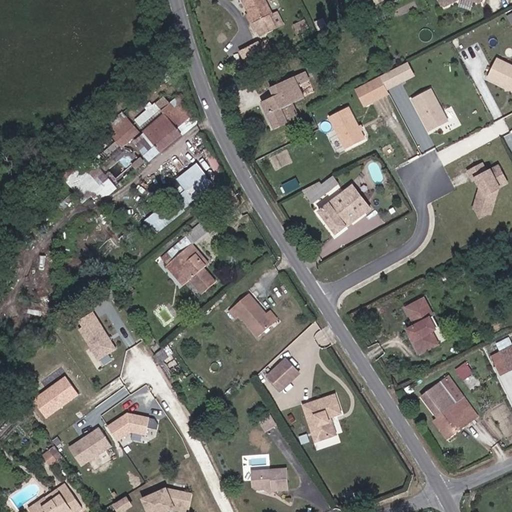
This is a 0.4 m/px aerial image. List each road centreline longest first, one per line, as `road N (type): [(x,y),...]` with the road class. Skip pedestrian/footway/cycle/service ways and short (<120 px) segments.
road 1 (tertiary): [(319,299),(264,217),(208,101),(178,0)]
road 2 (tertiary): [(441,491),(319,299)]
road 3 (residential): [(319,299),(413,246),(423,219),(413,187)]
road 4 (residential): [(227,511),(148,361)]
